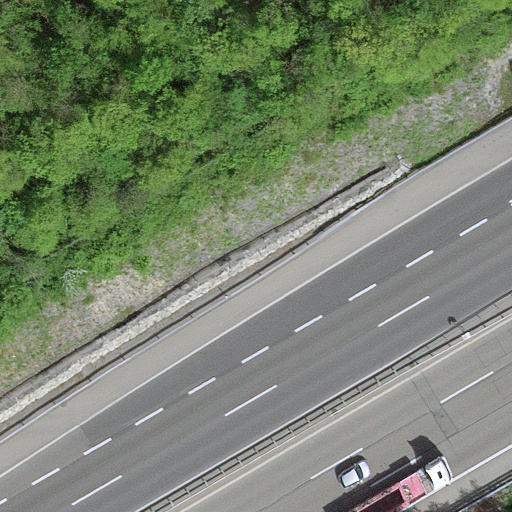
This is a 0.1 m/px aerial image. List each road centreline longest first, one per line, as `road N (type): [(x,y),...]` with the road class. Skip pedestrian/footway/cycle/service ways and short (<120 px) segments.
road 1 (motorway): [(511,247),(59,511)]
road 2 (motorway): [(289,511),(511,381)]
